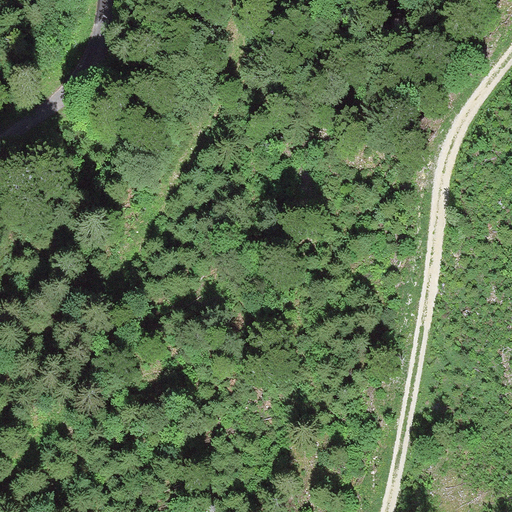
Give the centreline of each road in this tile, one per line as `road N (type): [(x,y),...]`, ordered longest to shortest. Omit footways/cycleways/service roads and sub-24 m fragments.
road 1 (track): [(511,52),(475,96),(447,163),(424,332),(385,511)]
road 2 (track): [(0,144),(82,79),(100,50),(107,0)]
